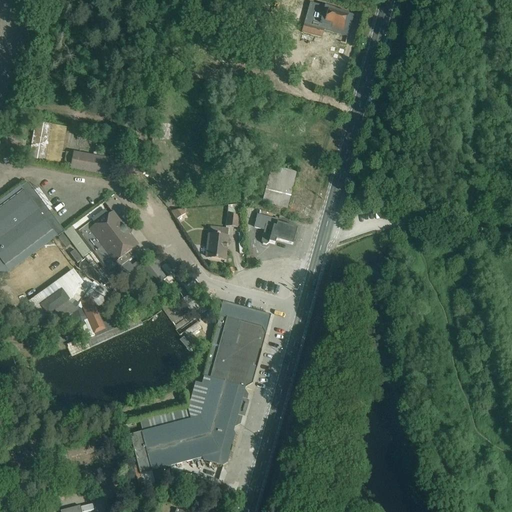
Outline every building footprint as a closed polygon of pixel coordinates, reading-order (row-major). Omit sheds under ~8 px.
[(310,4),(304,26),(322,31),(322,30),(348,37),(354,16),(310,4)] [(320,38),(322,31),(304,26),(302,33),(320,38)] [(304,65),(325,67),(325,59),(304,58),(304,65)] [(63,169),(64,163),(60,162),(66,128),(52,126),(35,123),(28,162),(63,169)] [(193,152),(171,152),(171,182),(193,182),(193,152)] [(64,163),(63,169),(110,177),(113,162),(66,154),(64,163)] [(287,209),(296,174),(272,167),(262,203),(287,209)] [(255,183),(247,181),(243,201),(251,203),(255,183)] [(53,233),(23,194),(0,210),(0,259),(6,268),(53,233)] [(243,231),(244,225),(242,205),(228,204),(225,227),(237,229),(237,234),(239,234),(239,256),(246,255),(244,231),(243,231)] [(70,241),(104,215),(106,214),(101,207),(64,233),(70,241)] [(200,210),(171,212),(176,220),(185,215),(200,214),(200,210)] [(112,264),(116,262),(135,248),(137,246),(113,214),(107,219),(89,233),(112,264)] [(104,215),(70,241),(84,261),(86,260),(93,269),(99,264),(109,278),(122,269),(121,268),(116,262),(112,264),(89,233),(107,219),(104,215)] [(277,224),(278,220),(257,215),(254,229),(264,231),(261,242),(263,245),(266,246),(269,244),(275,246),(276,241),(293,246),(297,229),(277,224)] [(129,236),(130,235),(131,233),(132,232),(132,230),(132,228),(131,227),(130,225),(129,224),(127,223),(126,223),(124,223),(123,223),(121,224),(120,225),(129,236)] [(226,262),(228,250),(226,249),(226,246),(228,246),(229,237),(228,237),(228,229),(210,227),(210,235),(208,235),(205,259),(226,262)] [(116,262),(121,268),(140,254),(135,248),(116,262)] [(149,255),(141,261),(162,289),(176,277),(174,279),(171,274),(166,278),(149,255)] [(134,264),(127,269),(138,284),(144,279),(134,264)] [(59,290),(61,289),(69,283),(73,281),(70,276),(56,286),(58,288),(59,290)] [(59,290),(58,288),(31,308),(42,322),(45,319),(53,329),(79,310),(80,311),(82,309),(97,288),(85,279),(76,281),(73,281),(69,283),(76,288),(73,294),(72,296),(70,298),(69,297),(68,299),(61,289),(59,290)] [(116,294),(105,302),(117,319),(130,309),(128,306),(139,298),(126,280),(113,290),(116,294)] [(194,282),(183,288),(200,316),(207,312),(204,307),(205,306),(200,297),(199,298),(196,294),(201,292),(198,287),(194,282)] [(76,288),(69,283),(61,289),(68,299),(69,297),(70,298),(72,296),(73,294),(76,288)] [(245,389),(252,385),(266,335),(262,328),(261,328),(263,318),(221,306),(205,370),(210,380),(209,381),(239,389),(239,387),(245,389)] [(80,311),(79,310),(72,319),(82,327),(74,331),(78,341),(89,336),(85,326),(84,326),(90,319),(80,311)] [(209,381),(199,418),(234,428),(240,425),(242,417),(237,416),(242,401),(246,402),(247,396),(244,391),(239,389),(209,381)] [(183,412),(142,420),(144,429),(175,422),(175,421),(184,419),(183,412)] [(141,433),(151,472),(202,459),(203,461),(223,466),(227,464),(235,435),(233,432),(234,428),(199,418),(178,423),(141,433)] [(151,472),(141,433),(130,436),(138,466),(140,475),(151,472)] [(19,435),(14,445),(37,456),(42,446),(19,435)] [(65,449),(56,451),(58,461),(68,458),(68,459),(86,455),(83,444),(65,448),(65,449)] [(140,475),(138,466),(133,467),(141,497),(157,493),(151,472),(140,475)] [(211,479),(209,487),(217,489),(219,481),(211,479)] [(61,489),(45,494),(48,505),(65,500),(61,489)]
